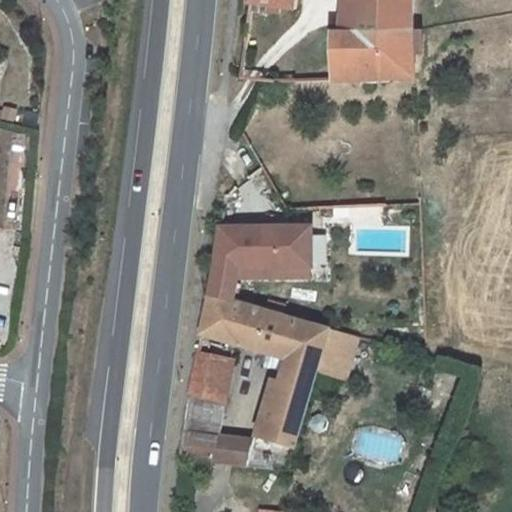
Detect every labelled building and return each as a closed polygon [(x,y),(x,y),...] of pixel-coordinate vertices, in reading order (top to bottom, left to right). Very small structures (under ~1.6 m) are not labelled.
[(250,0),(249,12),(259,13),(260,6),(269,7),(268,15),(281,16),(282,9),(296,10),(297,0),(250,0)] [(349,0),(346,33),(415,30),(413,0),(349,0)] [(336,83),(417,80),(416,56),(415,39),(415,36),(415,30),(346,33),(334,33),(336,83)] [(423,39),(415,39),(416,56),(424,56),(423,39)] [(220,235),(242,238),(243,228),(220,228),(220,235)] [(279,228),(243,228),(242,238),(238,268),(253,268),(253,278),(277,278),(276,268),(311,268),(312,233),(279,233),(279,228)] [(219,243),(215,269),(210,296),(233,302),(237,278),(238,268),(242,238),(220,235),(219,243)] [(253,268),(238,268),(237,278),(253,278),(253,268)] [(311,278),(311,268),(276,268),(277,278),(311,278)] [(323,351),(329,330),(281,316),(269,313),(233,302),(210,296),(203,334),(288,359),(282,384),(274,382),(256,441),(252,465),(290,471),(323,351)] [(272,304),(269,313),(281,316),(283,307),(272,304)] [(349,359),(355,337),(329,330),(323,351),(349,359)] [(232,362),(199,354),(191,394),(223,401),(226,402),(232,362)] [(223,401),(191,394),(185,431),(218,436),(223,401)] [(185,431),(181,457),(213,461),(218,436),(185,431)] [(218,436),(213,461),(252,465),(256,441),(218,436)]
